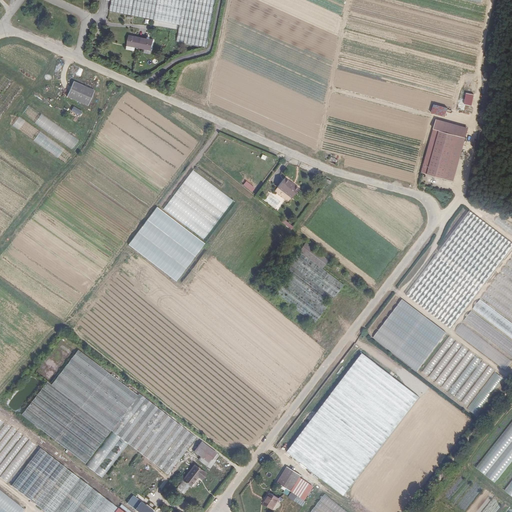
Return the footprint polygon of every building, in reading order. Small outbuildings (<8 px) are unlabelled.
[(206,47),(215,0),(112,0),(110,11),(180,25),(177,42),(204,47),(206,47)] [(152,50),(154,40),(129,35),(127,45),(152,50)] [(94,90),(73,81),(67,96),(87,105),(94,90)] [(44,128),(49,118),(37,111),(31,121),(44,128)] [(19,130),(25,120),(19,116),(13,126),(19,130)] [(434,129),(466,138),(469,128),(437,119),(434,129)] [(453,181),(466,138),(434,129),(422,172),(453,181)] [(66,145),(73,148),(78,139),(70,135),(66,145)] [(128,246),(178,280),(206,240),(207,240),(230,207),(229,206),(234,199),(192,170),(180,187),(176,184),(171,191),(161,205),(164,208),(162,210),(156,206),(128,246)] [(277,188),(291,199),(298,190),(284,179),(277,188)] [(252,192),(255,188),(246,180),(243,184),(252,192)] [(451,329),(511,248),(511,242),(470,211),(406,295),(451,329)] [(284,219),(281,222),(291,230),(294,227),(284,219)] [(299,250),(322,268),(329,260),(305,242),(299,250)] [(322,268),(299,250),(294,247),(265,286),(313,323),(343,284),(322,268)] [(402,299),(374,339),(419,371),(447,331),(402,299)] [(445,341),(422,372),(455,395),(454,396),(467,406),(475,395),(477,396),(496,370),(454,340),(450,337),(446,342),(445,341)] [(110,430),(137,395),(78,350),(51,384),(110,430)] [(419,397),(363,354),(287,453),(344,496),(419,397)] [(494,370),(467,409),(477,416),(504,377),(494,370)] [(137,395),(110,430),(168,474),(196,438),(139,394),(137,395)] [(433,472),(462,431),(426,405),(397,446),(433,472)] [(496,483),(511,462),(511,421),(477,468),(496,483)] [(5,422),(0,429),(0,475),(8,482),(35,444),(28,439),(17,431),(17,430),(11,426),(5,422)] [(216,453),(201,441),(193,451),(209,463),(216,453)] [(385,453),(357,495),(381,511),(402,511),(425,480),(385,453)] [(306,469),(293,461),(282,477),(296,485),(306,469)] [(200,479),(205,473),(194,464),(182,480),(190,487),(198,477),(200,479)] [(8,483),(12,485),(21,470),(16,468),(8,483)] [(114,511),(118,508),(79,478),(53,511),(114,511)] [(284,493),(276,487),(269,498),(277,504),(284,493)] [(22,511),(26,508),(0,489),(0,511),(22,511)] [(348,511),(324,495),(311,511),(348,511)] [(178,506),(184,509),(188,503),(183,499),(178,506)]
